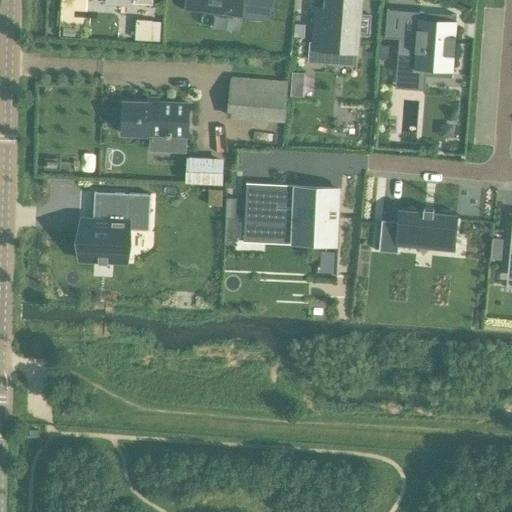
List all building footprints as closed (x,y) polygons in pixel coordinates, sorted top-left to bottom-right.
[(185,5),(184,10),(185,10),(186,7),(241,14),(241,18),(271,22),(271,20),(270,20),(272,0),(189,0),(189,6),(185,5)] [(314,16),(311,47),(356,51),(359,0),(327,0),(327,17),(314,16)] [(368,0),(367,12),(378,12),(379,0),(373,0),(368,0)] [(399,37),(397,66),(423,67),(423,74),(452,76),(457,15),(419,12),(418,38),(399,37)] [(160,40),(161,22),(153,22),(152,40),(160,40)] [(380,45),(380,57),(388,58),(389,46),(380,45)] [(230,77),(227,118),(285,122),(288,81),(230,77)] [(188,133),(189,101),(124,99),(123,130),(188,133)] [(291,113),(291,137),(310,137),(311,114),(291,113)] [(332,117),(332,130),(372,131),(373,117),(332,117)] [(223,158),(187,156),(185,182),(222,184),(223,158)] [(246,183),(244,226),(268,227),(268,232),(294,233),(294,237),(294,241),(338,243),(341,190),(339,190),(338,208),(298,206),(299,189),(248,187),(248,183),(246,183)] [(222,189),(210,189),(210,204),(221,205),(222,189)] [(151,194),(114,192),(113,221),(93,220),(81,219),(79,259),(98,260),(98,263),(100,263),(100,260),(107,260),(107,263),(108,263),(108,260),(127,261),(129,230),(130,212),(150,213),(151,194)] [(236,199),(226,199),(225,218),(235,218),(236,199)] [(382,220),(379,251),(398,253),(398,245),(416,247),(417,236),(434,238),(433,248),(454,250),(457,214),(434,212),(434,210),(433,209),(433,212),(424,211),(425,209),(424,209),(424,211),(400,209),(399,222),(382,220)] [(491,254),(501,255),(503,239),(493,238),(491,254)]
